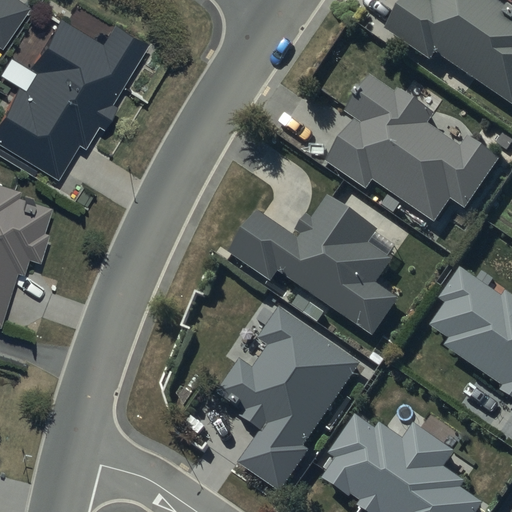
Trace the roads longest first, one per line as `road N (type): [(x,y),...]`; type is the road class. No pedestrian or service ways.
road 1 (residential): [(275,10),(164,207),(70,457)]
road 2 (residential): [(70,457),(138,474),(197,511)]
